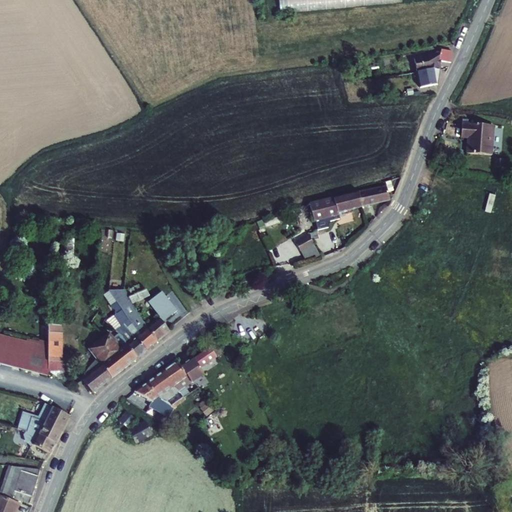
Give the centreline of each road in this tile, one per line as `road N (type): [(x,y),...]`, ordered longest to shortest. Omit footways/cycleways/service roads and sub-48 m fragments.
road 1 (residential): [(47,511),(79,432),(116,387),(209,315),(343,262),(390,219),(434,116)]
road 2 (unclassified): [(434,116),(488,0)]
